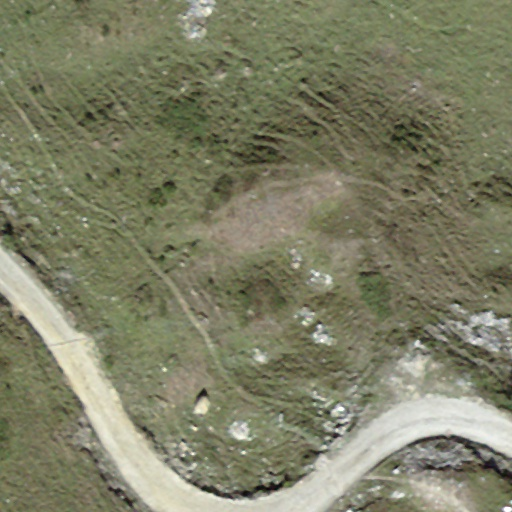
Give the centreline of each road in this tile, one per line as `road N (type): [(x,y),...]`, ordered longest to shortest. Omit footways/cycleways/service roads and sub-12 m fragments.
road 1 (track): [(179,511),(139,482),(81,370),(0,274)]
road 2 (track): [(511,444),(457,426),(408,430),(295,511)]
